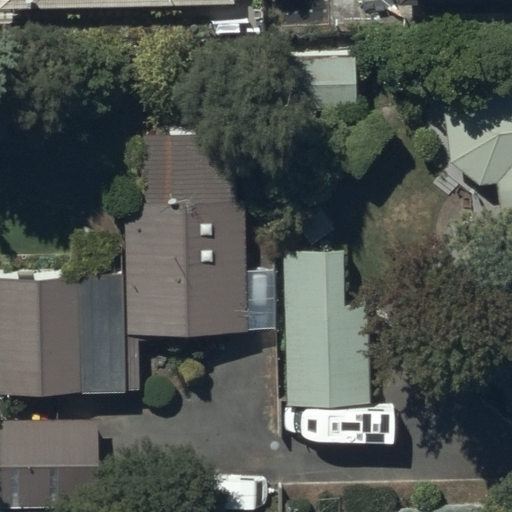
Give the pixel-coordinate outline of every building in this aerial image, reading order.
[(0,0),(0,9),(231,7),(231,0),(0,0)] [(355,110),(353,50),(310,51),(311,111),(355,110)] [(477,186),(495,184),(511,321),(511,67),(501,69),(502,80),(461,85),(443,117),(450,166),(477,186)] [(0,400),(83,398),(81,334),(246,334),(246,330),(273,330),(273,272),(243,272),(244,205),(121,205),(121,277),(59,279),(58,269),(31,270),(32,286),(0,287),(0,400)] [(281,252),(285,407),(366,404),(365,306),(342,306),(342,252),(281,252)] [(0,508),(6,509),(6,511),(41,511),(41,509),(96,509),(96,467),(0,467),(0,508)]
